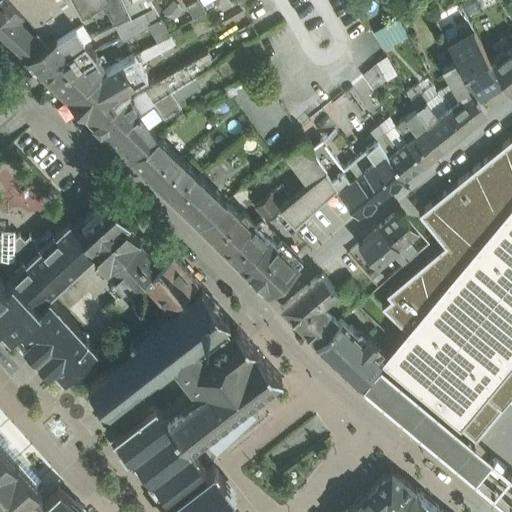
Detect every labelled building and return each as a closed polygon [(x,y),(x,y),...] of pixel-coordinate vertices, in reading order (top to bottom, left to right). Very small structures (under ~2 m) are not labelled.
[(0,0),(0,30),(13,43),(13,44),(18,49),(35,32),(19,17),(24,12),(12,0),(0,0)] [(12,0),(24,12),(38,0),(12,0)] [(71,0),(77,9),(82,18),(104,4),(107,2),(106,0),(71,0)] [(123,0),(106,0),(107,2),(104,4),(113,24),(114,23),(125,18),(130,15),(123,0)] [(150,0),(123,0),(130,15),(153,4),(150,0)] [(77,9),(60,20),(66,29),(75,23),(82,18),(77,9)] [(371,27),(380,47),(405,36),(396,16),(371,27)] [(125,18),(114,23),(121,36),(131,30),(125,18)] [(45,42),(25,55),(39,69),(84,38),(75,23),(66,29),(45,42)] [(113,24),(102,29),(109,43),(121,37),(121,36),(114,23),(113,24)] [(490,60),(473,30),(463,36),(491,84),(501,79),(490,60)] [(45,42),(35,32),(18,49),(24,56),(25,55),(45,42)] [(491,84),(463,36),(449,44),(457,59),(477,93),(491,84)] [(84,38),(39,69),(49,80),(94,51),(84,38)] [(127,42),(113,51),(119,61),(119,62),(134,54),(127,42)] [(511,42),(490,60),(501,79),(509,93),(511,90),(511,42)] [(207,49),(131,93),(141,109),(195,75),(215,63),(215,62),(207,49)] [(94,51),(49,80),(65,95),(106,69),(94,50),(94,51)] [(106,69),(65,95),(88,118),(112,104),(112,103),(108,97),(116,92),(146,75),(134,54),(119,62),(119,61),(106,69)] [(215,63),(195,75),(200,84),(210,99),(244,78),(229,54),(215,62),(215,63)] [(380,84),(394,67),(380,55),(366,72),(380,84)] [(477,93),(457,59),(442,68),(460,97),(448,106),(448,107),(462,130),(486,110),(477,93)] [(195,75),(141,109),(142,109),(140,111),(147,122),(200,84),(195,75)] [(434,85),(422,94),(426,100),(437,115),(448,107),(448,106),(442,98),(434,85)] [(417,86),(406,92),(415,108),(426,100),(422,94),(417,86)] [(131,93),(112,103),(112,104),(88,118),(104,133),(140,111),(141,109),(131,93)] [(339,93),(325,111),(354,133),(368,115),(339,93)] [(448,107),(437,115),(426,100),(415,108),(427,124),(442,146),(462,130),(448,107)] [(427,124),(415,108),(405,116),(417,132),(407,140),(406,141),(413,150),(422,163),(442,146),(427,124)] [(140,111),(104,133),(128,156),(157,136),(147,122),(140,111)] [(413,150),(406,141),(407,140),(396,123),(395,124),(389,115),(378,124),(384,133),(396,149),(388,156),(403,178),(422,163),(413,150)] [(384,133),(378,124),(369,130),(376,140),(377,139),(388,156),(396,149),(384,133)] [(157,136),(128,156),(172,199),(197,173),(157,135),(157,136)] [(511,135),(419,212),(444,244),(386,292),(391,297),(382,304),(406,328),(381,359),(412,385),(476,438),(502,405),(486,392),(511,361),(511,135)] [(388,156),(377,139),(376,140),(356,156),(367,172),(368,172),(383,194),(403,178),(388,156)] [(43,212),(59,194),(8,146),(0,154),(0,191),(8,199),(18,189),(43,212)] [(352,178),(336,157),(330,161),(325,155),(318,160),(324,169),(325,168),(336,183),(340,188),(352,178)] [(324,169),(290,196),(290,197),(291,197),(280,205),(294,221),(336,183),(325,168),(324,169)] [(383,194),(368,172),(367,172),(343,192),(359,214),(383,194)] [(226,201),(197,173),(172,199),(198,224),(226,201)] [(279,184),(269,192),(270,192),(255,205),(265,218),(280,205),(290,197),(290,196),(279,184)] [(103,196),(82,215),(85,218),(77,226),(97,249),(94,252),(106,265),(139,235),(126,221),(129,218),(115,203),(112,205),(103,196)] [(239,214),(226,201),(198,224),(223,248),(254,222),(244,210),(239,214)] [(416,231),(398,209),(379,225),(408,258),(416,251),(406,239),(416,231)] [(0,320),(9,330),(11,329),(16,323),(63,374),(75,363),(96,344),(49,293),(94,252),(97,249),(77,226),(70,219),(41,245),(5,278),(0,272),(0,320)] [(254,222),(223,248),(240,265),(267,238),(276,246),(277,244),(284,236),(270,222),(262,230),(254,222)] [(379,225),(359,241),(378,263),(391,252),(402,263),(408,258),(379,225)] [(0,235),(0,272),(5,278),(41,245),(30,233),(24,238),(19,232),(15,236),(0,235)] [(106,265),(128,289),(143,277),(142,276),(162,260),(161,259),(139,235),(106,265)] [(267,238),(240,265),(268,292),(299,266),(277,244),(276,246),(267,238)] [(172,251),(161,259),(162,260),(142,276),(143,277),(167,305),(197,278),(172,251)] [(322,272),(281,305),(317,341),(342,317),(341,316),(337,319),(321,303),(338,290),(322,272)] [(349,278),(340,287),(347,295),(356,287),(349,278)] [(185,295),(167,309),(166,307),(164,309),(165,311),(148,324),(147,322),(144,324),(146,326),(130,338),(134,343),(117,356),(137,382),(154,368),(158,373),(195,344),(211,331),(212,333),(214,331),(213,330),(224,321),(228,318),(201,282),(187,294),(186,292),(183,294),(185,295)] [(364,336),(343,316),(342,317),(317,341),(358,380),(382,355),(383,354),(372,344),(376,340),(368,332),(364,336)] [(212,333),(211,331),(195,344),(200,350),(178,368),(191,385),(159,409),(189,447),(209,432),(218,443),(220,442),(219,442),(228,433),(229,434),(237,426),(236,425),(243,419),(243,420),(250,414),(243,405),(281,376),(236,325),(231,329),(224,321),(213,330),(214,331),(212,333)] [(117,356),(87,379),(108,405),(137,382),(117,356)] [(511,393),(511,361),(486,392),(502,405),(511,393)] [(493,456),(380,362),(362,384),(474,478),(493,456)] [(159,409),(155,403),(125,426),(113,436),(131,457),(132,456),(150,478),(151,477),(168,499),(206,469),(189,447),(159,409)] [(0,503),(9,509),(30,490),(30,489),(38,482),(0,440),(0,503)] [(206,469),(168,499),(169,499),(172,497),(184,511),(183,511),(239,511),(238,510),(234,511),(223,497),(226,495),(217,483),(224,478),(213,465),(213,464),(206,469)] [(391,468),(366,492),(389,511),(392,511),(415,488),(391,468)] [(81,511),(80,511),(84,506),(76,499),(66,492),(59,486),(49,495),(41,501),(29,511),(81,511)] [(440,511),(442,510),(415,488),(392,511),(440,511)] [(0,511),(29,511),(41,501),(42,497),(36,490),(30,490),(9,509),(0,503),(0,511)] [(389,511),(366,492),(343,511),(389,511)]
